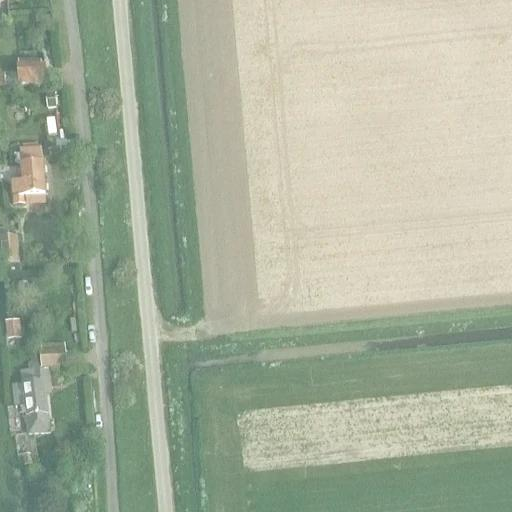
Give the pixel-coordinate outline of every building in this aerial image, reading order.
[(46,69),(40,70),(39,62),(20,64),(21,73),(17,74),(19,90),(49,86),(46,69)] [(0,68),(0,91),(8,91),(6,68),(0,68)] [(14,202),(13,202),(13,208),(46,205),(46,199),(43,167),(42,152),(23,153),(24,168),(23,168),(24,186),(13,186),(14,202)] [(16,240),(0,241),(0,251),(2,268),(3,279),(21,277),(16,240)] [(19,322),(6,323),(7,342),(21,341),(19,322)] [(28,436),(50,434),(44,387),(50,387),(48,371),(66,369),(65,353),(41,356),(42,363),(29,364),(30,372),(21,373),(23,386),(13,388),(16,409),(25,408),(28,436)]
